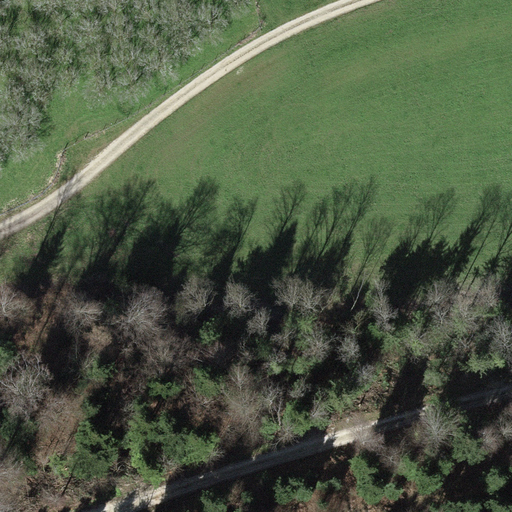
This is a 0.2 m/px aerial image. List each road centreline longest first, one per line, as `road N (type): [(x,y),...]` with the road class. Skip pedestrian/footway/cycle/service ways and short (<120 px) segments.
road 1 (track): [(0,232),(245,53),(372,0)]
road 2 (track): [(511,382),(104,511)]
